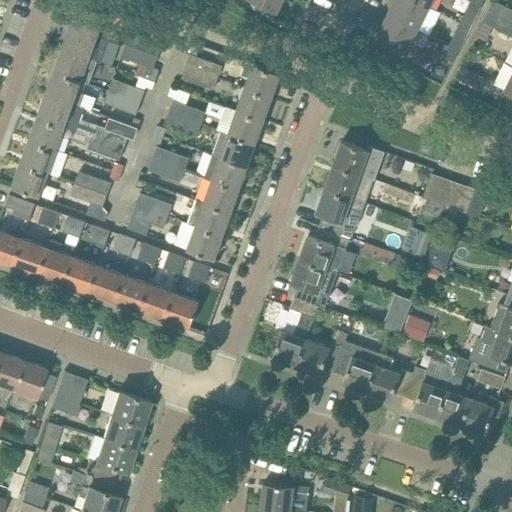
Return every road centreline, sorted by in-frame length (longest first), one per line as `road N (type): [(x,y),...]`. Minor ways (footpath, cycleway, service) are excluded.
road 1 (residential): [(213,392),(327,83)]
road 2 (unclassified): [(511,492),(213,392)]
road 3 (unclassified): [(183,383),(0,320)]
road 4 (unclassified): [(488,148),(327,83)]
road 5 (residential): [(234,511),(241,442),(171,420)]
road 6 (residential): [(0,120),(43,0)]
